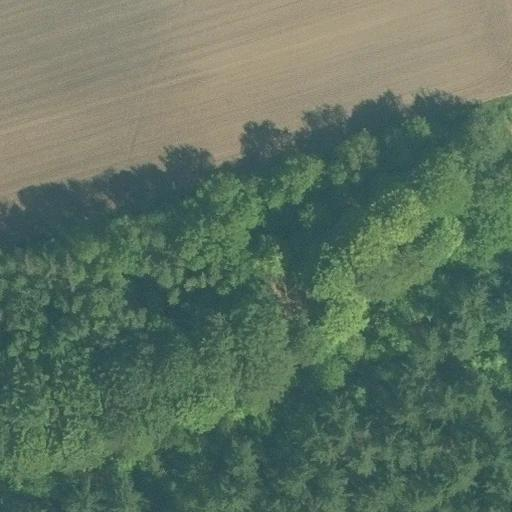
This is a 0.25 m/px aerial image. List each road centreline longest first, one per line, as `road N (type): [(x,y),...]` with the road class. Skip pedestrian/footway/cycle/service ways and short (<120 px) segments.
road 1 (track): [(0,413),(228,344),(320,284)]
road 2 (track): [(343,263),(498,138)]
